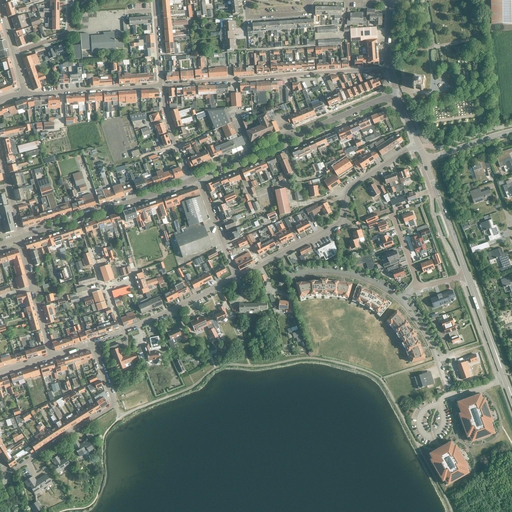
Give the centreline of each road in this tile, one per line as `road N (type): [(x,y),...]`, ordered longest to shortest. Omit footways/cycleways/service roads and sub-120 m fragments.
road 1 (residential): [(237,277),(336,225),(350,187),(421,147)]
road 2 (residential): [(162,85),(388,68)]
road 3 (secondary): [(199,176),(390,99)]
road 4 (residential): [(23,91),(162,85)]
road 5 (residential): [(114,403),(5,472)]
road 6 (residential): [(122,332),(237,277)]
road 7 (residential): [(122,332),(79,217)]
road 8 (secondary): [(467,275),(426,161)]
road 9 (residential): [(51,356),(21,239)]
road 10 (residential): [(402,300),(348,273),(289,277)]
